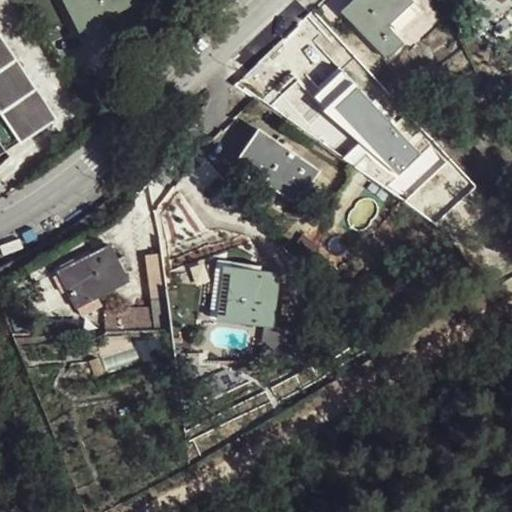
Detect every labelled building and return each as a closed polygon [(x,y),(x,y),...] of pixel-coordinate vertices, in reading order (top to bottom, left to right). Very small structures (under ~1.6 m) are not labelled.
[(61,0),(77,31),(98,20),(119,9),(132,3),(135,1),(134,0),(61,0)] [(417,6),(410,0),(359,0),(345,13),(391,63),(407,49),(391,30),(417,6)] [(132,3),(119,9),(123,18),(136,12),(132,3)] [(0,34),(0,140),(8,154),(23,145),(38,137),(60,124),(7,31),(0,34)] [(386,110),(338,68),(330,76),(323,84),(337,96),(321,115),(332,124),(336,120),(358,140),(386,110)] [(317,174),(265,138),(253,154),(241,171),(292,207),(317,174)] [(115,273),(98,236),(72,247),(46,258),(62,296),(115,273)] [(271,323),(277,274),(253,272),(229,269),(224,318),(271,323)]
